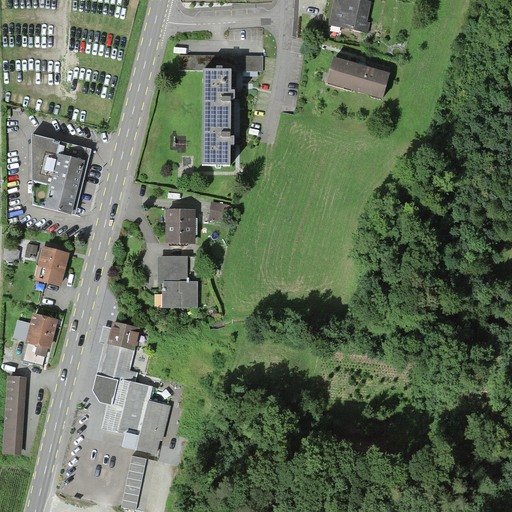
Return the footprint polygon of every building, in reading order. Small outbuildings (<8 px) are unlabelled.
[(371,2),(360,0),(334,0),(335,2),(330,25),(368,33),(370,23),(367,22),(371,2)] [(231,70),(263,71),(263,56),(179,55),(179,70),(203,70),(231,70)] [(362,65),(333,57),(326,83),(382,98),(390,72),(362,65)] [(231,70),(203,70),(202,166),(230,166),(231,146),(234,146),(234,144),(234,137),(230,137),(231,100),(234,100),(234,95),(234,91),(231,91),(231,70)] [(92,150),(32,134),(33,204),(75,215),(80,197),(92,150)] [(227,205),(211,202),(209,221),(224,223),(227,205)] [(195,209),(166,209),(166,245),(195,245),(195,224),(195,209)] [(38,246),(27,243),(25,257),(30,258),(31,254),(36,255),(38,246)] [(57,250),(43,246),(35,280),(61,286),(68,252),(57,250)] [(18,262),(19,252),(5,249),(4,260),(18,262)] [(198,257),(159,258),(159,284),(162,284),(162,308),(197,308),(197,282),(187,282),(187,271),(198,271),(198,257)] [(50,317),(33,313),(31,323),(18,320),(14,338),(27,341),(22,361),(44,366),(48,349),(51,350),(59,319),(50,317)] [(93,390),(100,402),(108,404),(102,430),(125,435),(122,448),(156,456),(159,442),(163,442),(171,406),(149,401),(153,387),(137,383),(139,373),(130,371),(137,340),(140,328),(114,322),(112,328),(103,326),(99,343),(104,344),(93,390)] [(28,377),(7,375),(2,455),(22,456),(28,377)] [(145,459),(131,456),(122,507),(136,509),(145,459)]
